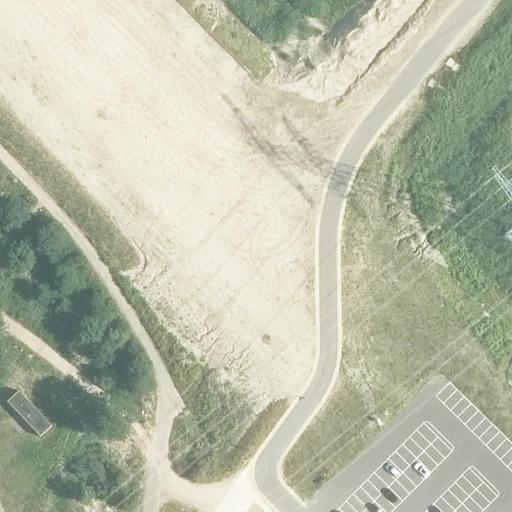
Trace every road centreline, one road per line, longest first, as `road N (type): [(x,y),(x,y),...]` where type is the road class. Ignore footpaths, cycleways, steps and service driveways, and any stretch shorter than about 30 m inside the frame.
road 1 (unclassified): [(229,511),(323,371),(326,237),(344,172),(363,136),(475,0)]
road 2 (track): [(0,320),(156,451)]
